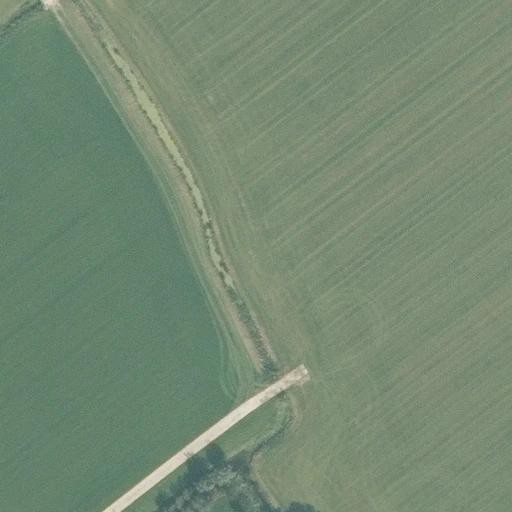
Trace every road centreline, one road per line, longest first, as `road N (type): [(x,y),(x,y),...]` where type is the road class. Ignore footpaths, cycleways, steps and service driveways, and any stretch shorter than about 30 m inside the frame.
road 1 (track): [(257,410),(239,343),(53,0)]
road 2 (track): [(127,511),(300,376)]
